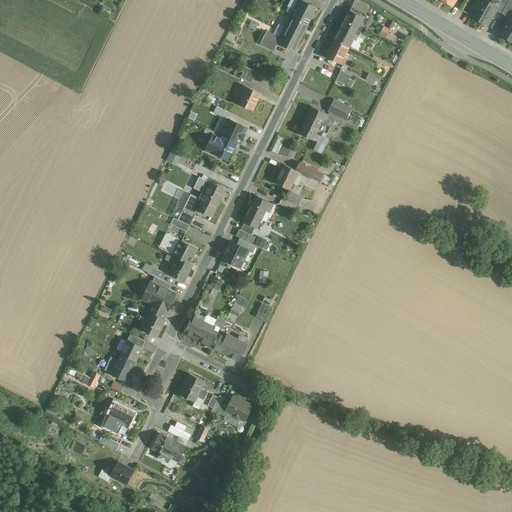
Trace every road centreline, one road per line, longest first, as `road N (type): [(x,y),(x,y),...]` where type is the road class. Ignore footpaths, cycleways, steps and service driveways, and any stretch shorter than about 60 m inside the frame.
road 1 (residential): [(336,0),(166,340)]
road 2 (track): [(218,511),(271,394),(232,376)]
road 3 (secondary): [(511,65),(403,2)]
road 4 (residential): [(166,340),(145,394),(158,391),(176,344)]
